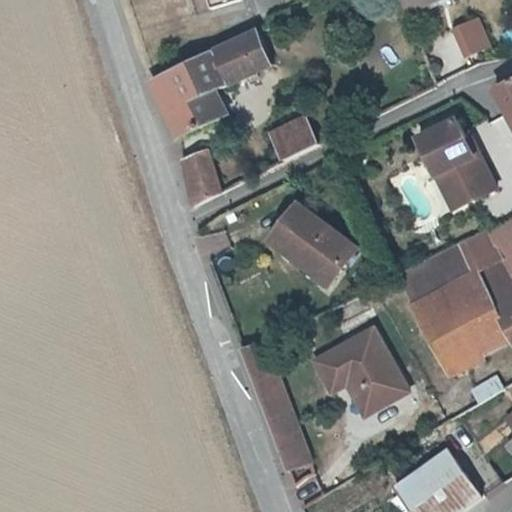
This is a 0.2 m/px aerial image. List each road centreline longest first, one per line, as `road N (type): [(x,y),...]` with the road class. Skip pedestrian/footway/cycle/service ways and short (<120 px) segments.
road 1 (residential): [(173,229),(511,73)]
road 2 (unclassified): [(283,511),(173,229)]
road 3 (unclassified): [(173,229),(100,0)]
